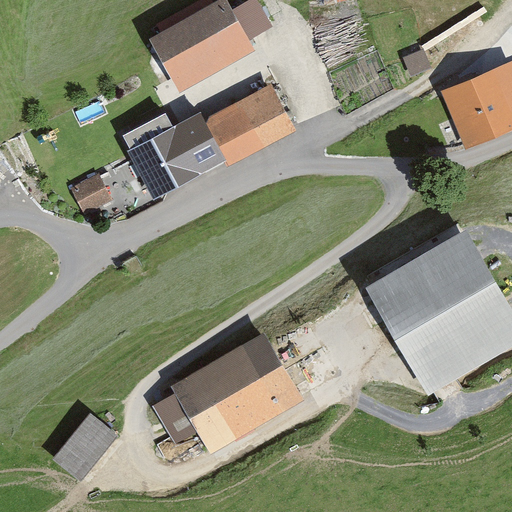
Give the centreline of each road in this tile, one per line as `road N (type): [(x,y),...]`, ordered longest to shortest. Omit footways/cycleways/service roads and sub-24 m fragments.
road 1 (unclassified): [(0,343),(74,279),(81,253),(65,234),(33,221),(0,221)]
road 2 (track): [(336,388),(400,420),(445,422),(511,383)]
